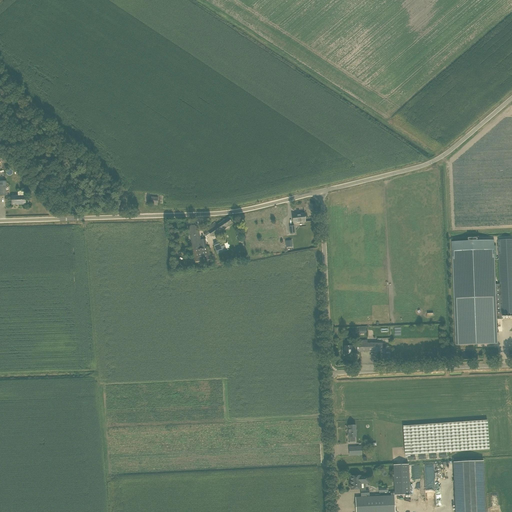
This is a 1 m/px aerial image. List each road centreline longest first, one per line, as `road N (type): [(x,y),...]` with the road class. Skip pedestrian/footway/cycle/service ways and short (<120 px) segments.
road 1 (unclassified): [(0,220),(238,208),(318,188)]
road 2 (unclassified): [(318,188),(422,166),(511,98)]
road 3 (unclassified): [(328,373),(318,188)]
road 4 (unclassified): [(328,373),(511,365)]
road 5 (unclassified): [(334,511),(328,373)]
